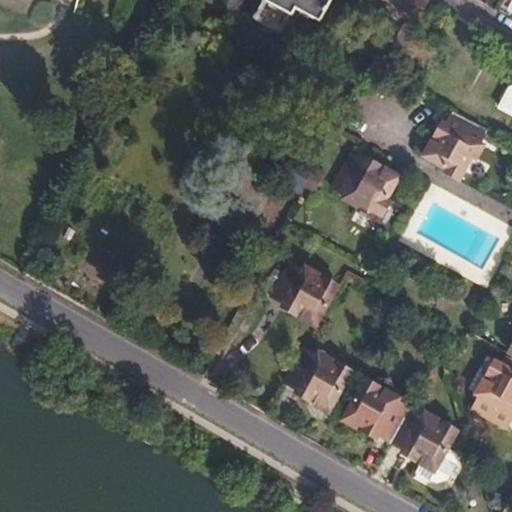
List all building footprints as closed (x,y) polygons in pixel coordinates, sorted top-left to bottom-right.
[(261,0),(251,19),(280,35),(283,28),(290,32),(300,13),(318,23),(329,0),(261,0)] [(428,0),(379,0),(419,20),(428,0)] [(374,58),(366,74),(387,84),(395,69),(374,58)] [(511,116),(511,113),(511,83),(511,82),(504,85),(493,107),(511,116)] [(451,112),(425,158),(460,178),(487,130),(451,112)] [(397,180),(353,156),(332,191),(377,216),(397,180)] [(316,323),(336,288),(291,263),(270,298),(316,323)] [(303,347),(283,382),(328,408),(347,374),(303,347)] [(511,412),(511,370),(497,362),(472,408),(504,426),(511,412)] [(347,417),(391,443),(410,409),(366,383),(347,417)] [(410,409),(391,443),(435,468),(454,434),(410,409)]
